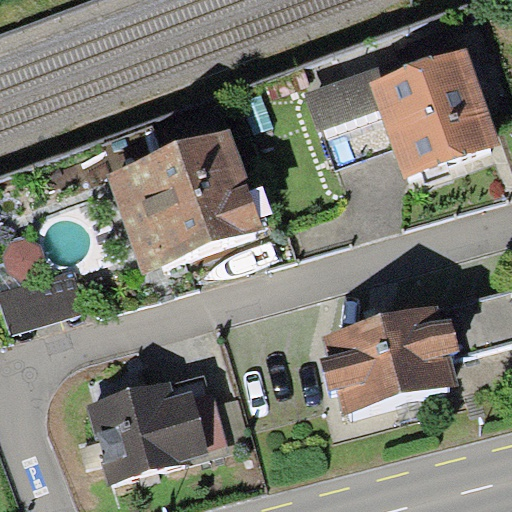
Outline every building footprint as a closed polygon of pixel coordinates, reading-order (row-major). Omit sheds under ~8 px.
[(409,184),(503,150),(468,53),(382,84),(374,87),(386,120),(409,184)] [(322,144),(386,120),(374,87),(382,84),(377,70),(304,97),(322,144)] [(142,277),(268,234),(233,135),(108,178),(130,241),(142,277)] [(511,287),(320,341),(343,421),(407,403),(460,388),(453,360),(511,343),(511,287)] [(110,483),(226,449),(211,398),(173,409),(166,385),(138,393),(88,407),(110,483)]
